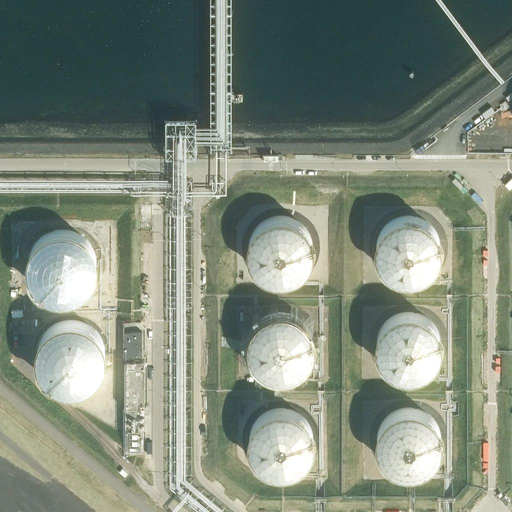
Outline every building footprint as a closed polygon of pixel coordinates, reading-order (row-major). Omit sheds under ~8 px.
[(372,249),(375,260),(382,269),(393,276),(407,279),(419,278),(429,272),(438,263),(443,251),(443,237),(439,227),(434,219),(421,210),(410,207),(396,209),(386,214),(377,223),(372,236),(372,249)] [(244,251),(248,262),(254,270),(265,278),(280,281),(291,279),(302,274),(310,265),(315,253),(315,239),(312,228),(306,220),(293,212),(282,209),(269,211),(258,216),(249,225),(244,237),(244,251)] [(97,266),(97,260),(96,254),(95,248),(92,243),(89,238),(85,234),(80,230),(75,228),(69,226),(63,225),(57,225),(52,226),(46,228),(41,231),(36,235),(32,239),(29,244),(27,250),(26,256),(25,262),(26,267),(28,273),(30,279),(34,283),(38,288),(42,291),(48,294),(53,296),(59,296),(65,296),(71,295),(76,293),(82,290),(86,286),(90,282),(93,277),(95,271),(97,266)] [(241,347),(245,358),(251,367),(262,375),(277,377),(288,376),(299,370),(307,361),(312,349),(312,335),(309,325),(303,317),(290,308),(280,305),(266,307),(255,312),(247,322),(241,334),(241,347)] [(373,348),(376,359),(383,368),(394,376),(408,379),(420,377),(430,371),(438,362),(444,351),(444,336),(440,326),(435,318),(422,309),(411,307),(397,308),(387,313),(378,323),(373,335),(373,348)] [(107,355),(107,349),(106,344),(105,339),(103,334),(100,330),(96,326),(92,323),(88,320),(83,318),(78,316),(73,315),(68,316),(63,316),(58,318),(53,320),(49,323),(45,327),(41,331),(39,335),(37,340),(36,345),(35,350),(35,355),(36,361),(38,366),(40,370),(44,374),(47,378),(51,381),(56,384),(61,386),(66,387),(71,387),(76,386),(82,385),(86,383),(91,381),(95,378),(99,374),(102,369),(104,365),(106,360),(107,355)] [(124,408),(144,407),(144,360),(142,360),(142,331),(124,331),(124,408)] [(243,441),(247,453),(253,461),(265,469),(279,472),(290,470),(301,464),(309,456),(314,444),(315,430),(311,419),(306,411),(293,402),(282,400),(268,401),(258,407),(249,416),(244,428),(243,441)] [(372,444),(376,455),(382,464),(394,471),(408,474),(419,472),(430,467),(438,458),(443,446),(444,432),(440,421),(434,414),(422,405),(411,402),(397,404),(387,409),(378,418),(373,430),(372,444)] [(509,502),(504,497),(501,500),(506,505),(509,502)]
